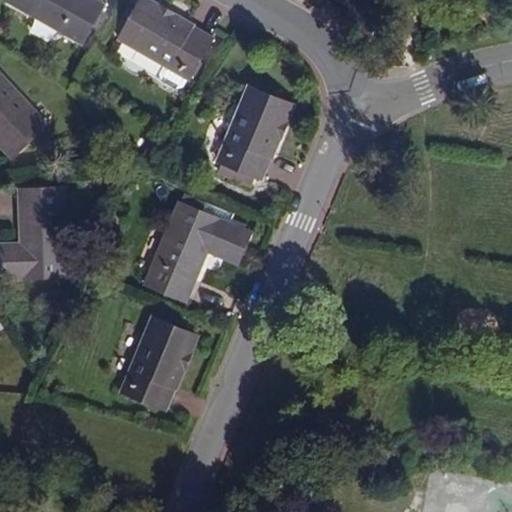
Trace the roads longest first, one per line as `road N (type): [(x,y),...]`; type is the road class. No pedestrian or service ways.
road 1 (residential): [(348,119),(179,511)]
road 2 (residential): [(511,58),(348,119)]
road 3 (residential): [(244,0),(315,41),(348,119)]
